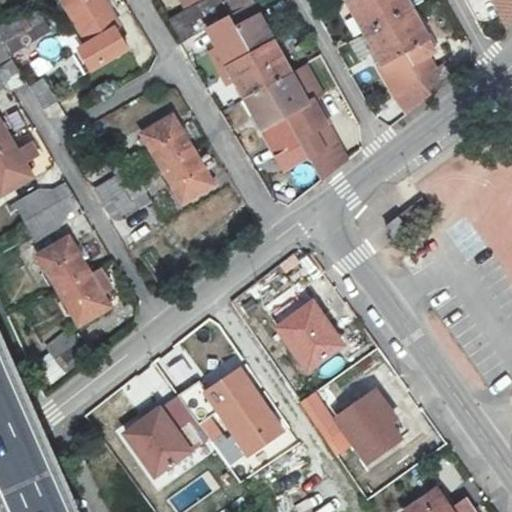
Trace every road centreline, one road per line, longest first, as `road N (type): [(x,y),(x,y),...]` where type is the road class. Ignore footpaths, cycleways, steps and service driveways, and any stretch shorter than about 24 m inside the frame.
road 1 (unclassified): [(318,215),(511,477)]
road 2 (residential): [(166,333),(46,137)]
road 3 (unclassified): [(166,333),(0,461)]
road 4 (residential): [(179,63),(285,241)]
road 5 (residential): [(390,159),(301,0)]
road 6 (residential): [(46,137),(179,63)]
road 7 (unclassified): [(285,241),(166,333)]
road 8 (unclassified): [(494,75),(390,159)]
